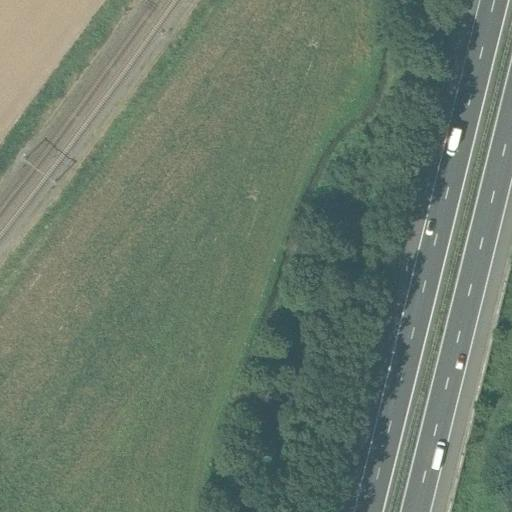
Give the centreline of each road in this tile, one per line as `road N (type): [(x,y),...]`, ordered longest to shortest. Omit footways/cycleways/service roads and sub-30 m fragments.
road 1 (motorway): [(497,0),(368,511)]
road 2 (motorway): [(420,511),(511,156)]
